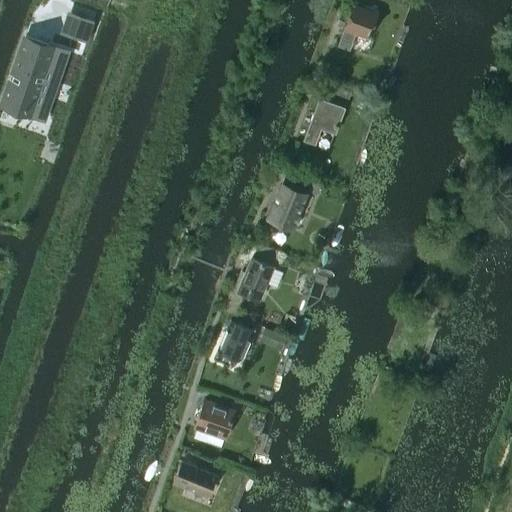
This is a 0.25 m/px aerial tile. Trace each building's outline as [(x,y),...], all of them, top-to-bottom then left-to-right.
[(367,37),(376,13),(352,4),(338,44),(348,48),(353,32),(367,37)] [(85,17),(78,39),(86,42),(93,20),(85,17)] [(25,34),(1,106),(18,112),(19,107),(26,109),(45,116),(67,52),(46,45),(38,42),(39,39),(25,34)] [(328,83),(325,90),(348,99),(351,92),(328,83)] [(334,132),(342,107),(318,99),(304,139),(313,142),(319,126),(334,132)] [(315,194),(319,185),(307,179),(302,188),(315,194)] [(281,180),(265,218),(293,230),(309,192),(281,180)] [(256,243),(251,256),(237,290),(257,299),(264,282),(276,287),(283,271),(271,266),(271,265),(259,260),(262,252),(275,256),(277,251),(256,243)] [(230,319),(216,351),(241,362),(251,337),(249,336),(252,329),(230,319)] [(264,327),(261,334),(278,341),(281,334),(264,327)] [(197,426),(193,438),(219,447),(223,435),(224,436),(233,411),(225,408),(209,403),(202,400),(194,425),(197,426)] [(230,401),(228,409),(240,413),(243,405),(230,401)] [(181,460),(172,481),(206,494),(215,474),(209,471),(195,466),(181,460)] [(231,476),(234,468),(216,461),(213,469),(231,476)]
